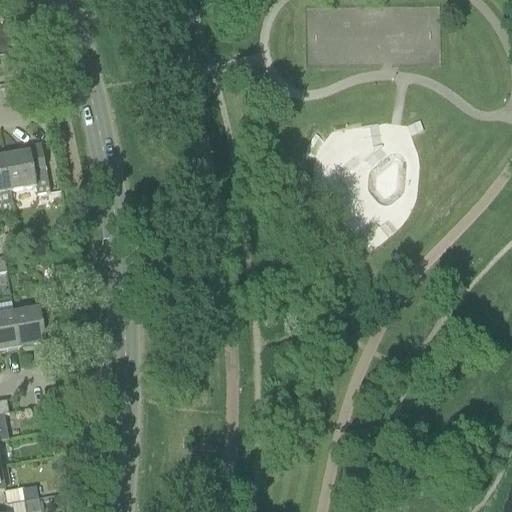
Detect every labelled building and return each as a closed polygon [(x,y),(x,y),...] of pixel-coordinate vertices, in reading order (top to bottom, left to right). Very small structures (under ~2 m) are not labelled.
[(27,156),(2,161),(9,196),(33,192),(35,200),(48,197),(39,148),(26,151),(27,156)] [(2,161),(0,161),(0,203),(1,209),(11,207),(9,196),(2,161)] [(16,237),(5,239),(8,254),(19,252),(16,237)] [(37,313),(12,317),(18,352),(43,348),(44,353),(58,351),(49,302),(35,305),(37,313)] [(12,317),(0,319),(0,355),(18,352),(12,317)] [(51,448),(53,460),(66,458),(63,446),(51,448)] [(0,508),(3,508),(23,505),(37,502),(35,490),(21,493),(3,496),(0,478),(0,508)] [(0,511),(39,511),(37,502),(23,505),(3,508),(0,508),(0,511)]
